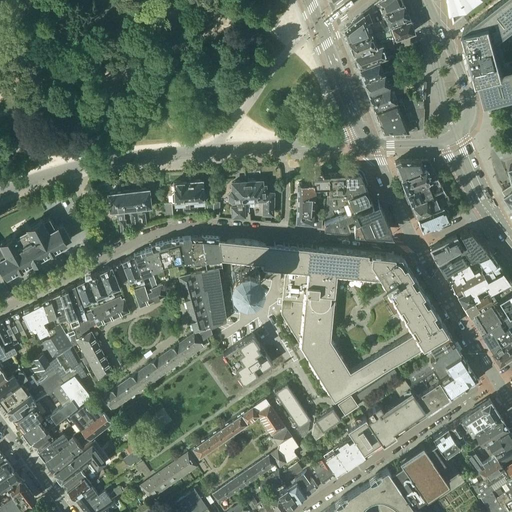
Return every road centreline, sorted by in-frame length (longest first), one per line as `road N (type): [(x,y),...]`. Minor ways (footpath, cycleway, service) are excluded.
road 1 (residential): [(0,193),(104,160),(360,130)]
road 2 (residential): [(0,308),(170,226),(275,231)]
road 3 (residential): [(489,378),(299,511)]
road 4 (residential): [(275,231),(277,277),(266,311),(316,392)]
road 5 (tertiary): [(413,242),(489,378)]
road 6 (residential): [(275,231),(413,242)]
road 7 (secondary): [(468,117),(468,92),(426,0)]
